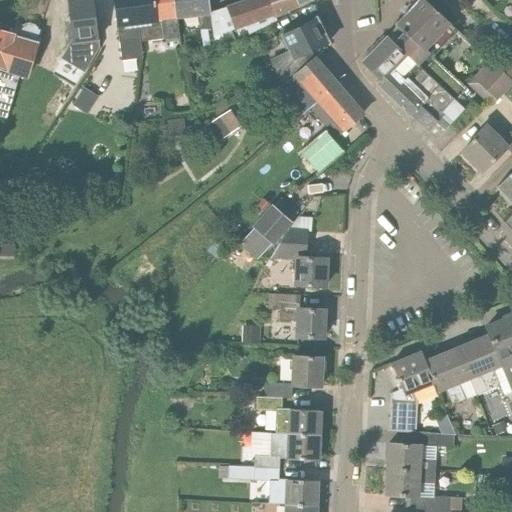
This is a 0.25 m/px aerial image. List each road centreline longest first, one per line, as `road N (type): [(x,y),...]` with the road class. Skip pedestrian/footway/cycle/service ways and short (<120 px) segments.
road 1 (residential): [(347,511),(361,193),(367,174),(406,139)]
road 2 (unclassified): [(406,139),(349,73),(340,0)]
road 3 (unclassified): [(511,255),(406,139)]
